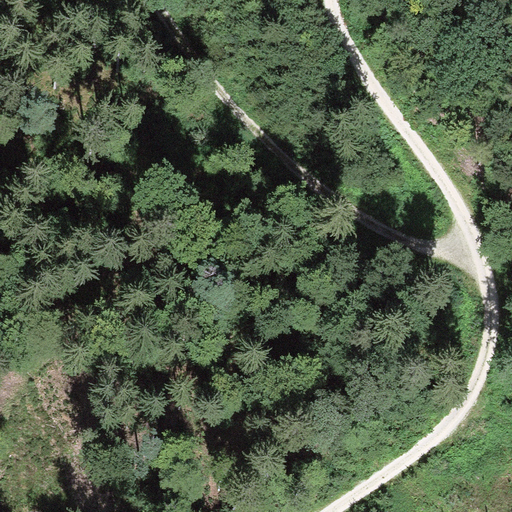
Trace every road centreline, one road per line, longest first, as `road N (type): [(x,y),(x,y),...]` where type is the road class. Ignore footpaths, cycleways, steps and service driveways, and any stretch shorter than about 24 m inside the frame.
road 1 (track): [(328,511),(427,442),(464,403),(486,364),(494,323),(493,287),(472,226),(449,183),(360,69),(327,0)]
road 2 (track): [(148,0),(239,118),(296,176),(352,208),(485,257)]
